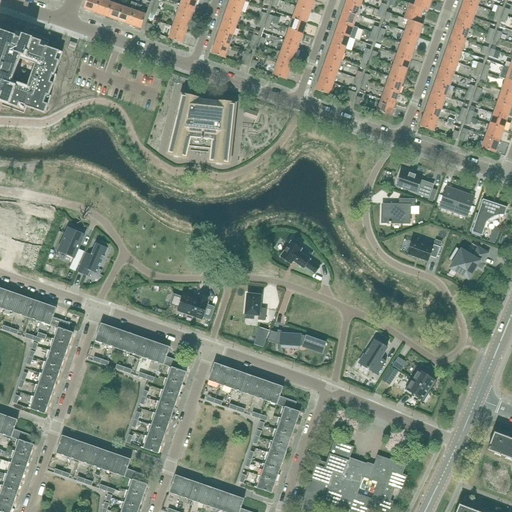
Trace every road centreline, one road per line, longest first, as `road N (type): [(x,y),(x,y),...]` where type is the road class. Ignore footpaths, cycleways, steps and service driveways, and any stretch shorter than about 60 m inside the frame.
road 1 (residential): [(27,511),(97,308)]
road 2 (residential): [(193,66),(8,2)]
road 3 (residential): [(210,347),(154,511)]
road 4 (residential): [(450,0),(401,138)]
road 5 (residential): [(457,442),(324,386)]
road 6 (residential): [(281,511),(324,386)]
road 7 (residential): [(324,386),(210,347)]
